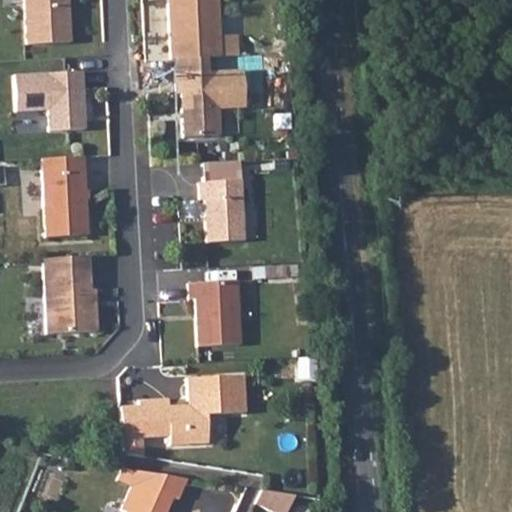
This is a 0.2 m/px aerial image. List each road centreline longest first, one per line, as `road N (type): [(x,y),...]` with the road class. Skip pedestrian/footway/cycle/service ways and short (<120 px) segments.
road 1 (tertiary): [(367,511),(324,0)]
road 2 (residential): [(113,0),(131,329),(101,367),(0,374)]
